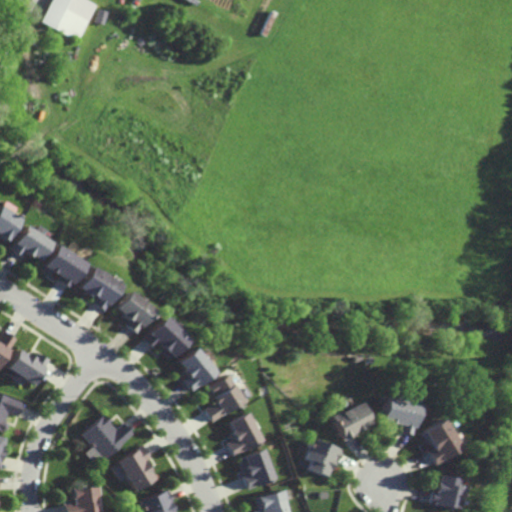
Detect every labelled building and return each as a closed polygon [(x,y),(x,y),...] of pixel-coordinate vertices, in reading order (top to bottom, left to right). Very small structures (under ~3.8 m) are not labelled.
[(88,0),(47,0),(36,23),(74,42),(94,3),(88,0)] [(96,9),(93,23),(100,25),(104,11),(96,9)] [(0,208),(0,241),(1,242),(16,218),(0,208)] [(19,223),(2,250),(15,258),(19,252),(34,262),(47,242),(19,223)] [(51,246),(39,265),(55,275),(52,280),(64,288),(79,264),(51,246)] [(86,267),(73,287),(89,297),(85,302),(98,311),(114,286),(86,267)] [(124,289),(109,309),(125,320),(121,325),(132,333),(150,309),(124,289)] [(159,315),(138,338),(148,347),(151,344),(169,359),(186,339),(159,315)] [(0,361),(13,339),(0,331),(0,361)] [(171,361),(184,376),(180,380),(189,390),(211,371),(190,346),(171,361)] [(13,347),(0,368),(30,387),(46,361),(33,352),(29,358),(13,347)] [(201,386),(213,404),(202,410),(210,422),(242,402),(223,372),(201,386)] [(380,395),(375,419),(409,426),(416,396),(400,393),(399,400),(380,395)] [(0,394),(0,431),(1,432),(8,414),(14,416),(19,401),(0,394)] [(325,415),(339,440),(368,424),(353,399),(325,415)] [(223,422),(232,440),(225,444),(231,455),(259,440),(243,411),(223,422)] [(80,434),(101,459),(132,433),(122,421),(113,429),(102,415),(80,434)] [(437,416),(415,431),(427,449),(423,452),(430,463),(457,446),(437,416)] [(306,438),(298,459),(304,461),(301,469),(326,478),(337,450),(306,438)] [(112,461),(131,493),(153,479),(142,460),(146,458),(138,445),(112,461)] [(238,457),(245,474),(240,476),(246,489),(272,478),(260,448),(238,457)] [(433,474),(427,505),(456,510),(460,488),(453,486),(455,478),(433,474)] [(67,488),(69,502),(59,504),(60,511),(99,511),(95,484),(67,488)] [(255,496),(259,510),(252,511),(287,511),(281,488),(255,496)] [(134,502),(137,511),(170,511),(162,491),(134,502)]
